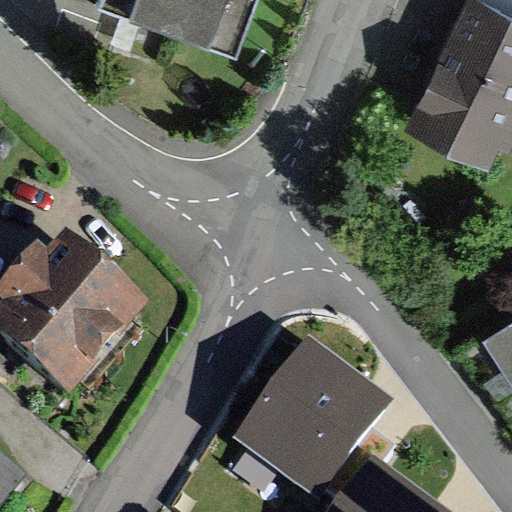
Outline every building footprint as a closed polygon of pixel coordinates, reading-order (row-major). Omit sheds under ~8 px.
[(252,0),(127,0),(237,41),(252,0)] [(511,0),(457,0),(401,116),(508,168),(511,160),(511,0)] [(0,352),(2,349),(71,406),(150,313),(61,238),(48,253),(40,247),(4,290),(0,287),(0,352)] [(511,309),(485,328),(511,368),(511,309)] [(422,511),(360,467),(403,408),(311,341),(242,436),(337,506),(332,511),(422,511)] [(0,511),(3,511),(33,478),(0,449),(0,511)]
